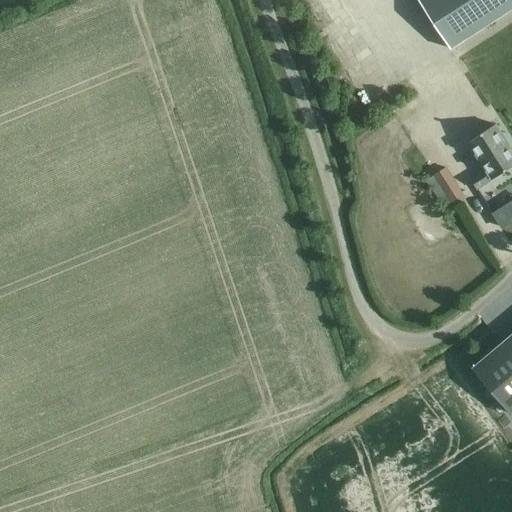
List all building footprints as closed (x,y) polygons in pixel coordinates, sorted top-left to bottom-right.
[(511,0),(419,0),(450,48),(511,7),(511,0)] [(511,89),(489,104),(501,122),(511,114),(511,89)] [(477,188),(511,164),(511,151),(494,124),(467,142),(485,168),(470,177),(477,188)] [(463,194),(446,168),(434,175),(452,202),(463,194)] [(511,410),(511,334),(475,366),(511,410)]
